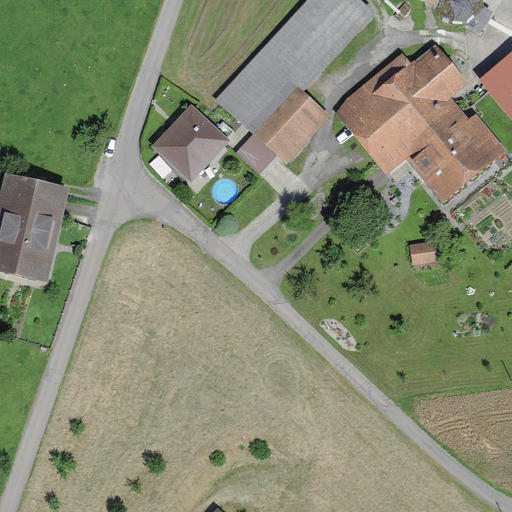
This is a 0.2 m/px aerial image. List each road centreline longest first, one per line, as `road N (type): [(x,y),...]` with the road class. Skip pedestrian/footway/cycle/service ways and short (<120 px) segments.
road 1 (unclassified): [(134,159),(459,464),(511,500)]
road 2 (unclassified): [(134,159),(10,511)]
road 3 (unknown): [(231,250),(313,135),(326,99),(391,45)]
road 4 (unclassified): [(183,0),(134,159)]
